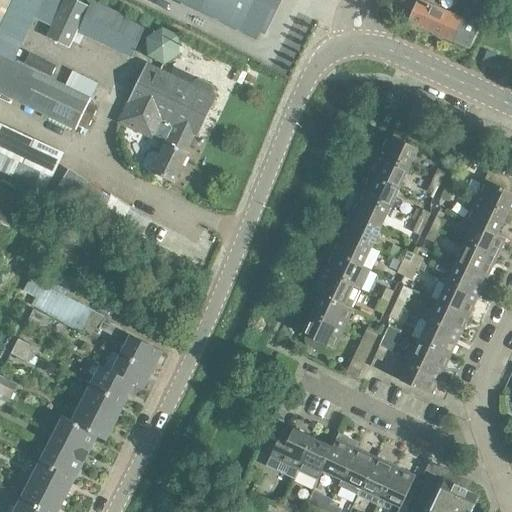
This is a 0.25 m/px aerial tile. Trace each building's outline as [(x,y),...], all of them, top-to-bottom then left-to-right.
[(90,7),(75,0),(0,0),(0,92),(77,130),(79,125),(87,129),(97,107),(89,103),(99,83),(73,71),(65,86),(51,79),(56,68),(31,56),(26,67),(14,61),(35,17),(53,25),(48,36),(70,47),(78,32),(132,58),(146,27),(92,1),(90,7)] [(175,0),(258,41),(262,33),(267,35),(283,0),(175,0)] [(419,1),(410,21),(470,49),(481,23),(487,11),(484,5),(472,0),(471,0),(464,15),(462,21),(419,1)] [(148,56),(164,65),(180,54),(179,35),(162,27),(146,38),(148,56)] [(492,65),(496,54),(488,50),(483,62),(492,65)] [(124,111),(120,121),(125,124),(157,140),(167,145),(162,155),(154,152),(149,153),(144,164),(146,169),(153,172),(153,173),(174,183),(188,153),(186,152),(195,134),(199,135),(217,98),(212,96),(215,90),(213,85),(200,78),(195,80),(192,86),(148,64),(124,111)] [(0,171),(45,193),(64,152),(0,122),(0,171)] [(423,138),(398,126),(393,137),(388,134),(383,145),(412,159),(423,138)] [(403,180),(412,159),(383,145),(373,165),(403,180)] [(393,200),(403,180),(373,165),(363,186),(393,200)] [(440,184),(445,172),(437,168),(431,180),(440,184)] [(511,217),(511,209),(510,209),(511,205),(511,193),(511,190),(511,179),(490,169),(476,200),(511,217)] [(453,190),(459,179),(450,175),(445,186),(453,190)] [(434,195),(440,184),(431,180),(426,192),(434,195)] [(383,221),(393,200),(363,186),(353,207),(383,221)] [(448,202),(453,190),(445,186),(439,198),(448,202)] [(0,257),(1,258),(11,239),(20,222),(30,203),(0,187),(0,257)] [(141,239),(153,220),(118,198),(105,219),(119,227),(119,226),(141,239)] [(511,225),(511,223),(511,217),(476,200),(466,221),(475,225),(498,234),(504,222),(511,225)] [(373,241),(383,221),(353,207),(343,227),(373,241)] [(425,225),(430,213),(422,209),(417,221),(425,225)] [(438,231),(444,219),(435,215),(430,227),(438,231)] [(420,236),(425,225),(417,221),(411,232),(420,236)] [(496,258),(506,238),(498,234),(475,225),(466,244),(496,258)] [(363,262),(373,241),(343,227),(333,248),(363,262)] [(433,242),(438,231),(430,227),(424,238),(433,242)] [(487,278),(496,258),(466,244),(457,263),(487,278)] [(361,290),(370,271),(361,267),(363,262),(333,248),(323,268),(353,283),(352,286),(360,289),(361,290)] [(407,250),(401,262),(409,265),(415,254),(407,250)] [(417,269),(422,257),(415,254),(409,265),(417,269)] [(404,277),(409,265),(401,262),(396,273),(404,277)] [(478,297),(487,278),(457,263),(447,283),(478,297)] [(412,280),(417,269),(409,265),(404,277),(412,280)] [(350,309),(360,289),(352,286),(353,283),(323,268),(313,290),(322,295),(350,309)] [(59,294),(30,279),(24,292),(36,298),(32,306),(44,312),(81,333),(85,326),(98,333),(100,330),(110,334),(114,327),(104,322),(106,318),(93,311),(93,310),(59,293),(59,294)] [(469,317),(478,297),(447,283),(438,302),(469,317)] [(388,303),(394,291),(385,288),(380,299),(388,303)] [(401,309),(407,298),(398,294),(393,305),(401,309)] [(322,295),(315,308),(308,305),(305,310),(342,328),(351,309),(350,309),(322,295)] [(383,314),(388,303),(380,299),(374,311),(383,314)] [(459,336),(469,317),(438,302),(429,321),(459,336)] [(396,321),(401,309),(393,305),(388,317),(396,321)] [(333,348),(342,328),(305,310),(302,316),(310,320),(303,334),(307,335),(306,337),(306,339),(306,340),(306,341),(307,342),(307,344),(309,345),(310,346),(312,346),(313,347),(315,347),(316,346),(317,346),(319,345),(319,344),(320,344),(321,342),(333,348)] [(450,355),(459,336),(429,321),(419,341),(450,355)] [(374,343),(378,335),(366,329),(362,337),(374,343)] [(387,349),(392,338),(384,334),(378,345),(387,349)] [(153,371),(162,353),(131,337),(121,355),(153,371)] [(357,380),(374,343),(362,337),(345,374),(357,380)] [(33,355),(37,349),(19,339),(15,346),(33,355)] [(441,375),(450,355),(419,341),(410,360),(441,375)] [(381,361),(387,349),(378,345),(373,357),(381,361)] [(30,362),(33,355),(15,346),(12,353),(30,362)] [(143,390),(153,371),(121,355),(112,373),(135,385),(134,385),(143,390)] [(431,395),(441,375),(410,360),(400,380),(431,395)] [(126,402),(134,385),(135,385),(112,373),(101,367),(92,384),(126,402)] [(0,384),(15,392),(18,385),(1,376),(0,376),(0,384)] [(0,393),(11,399),(15,392),(0,384),(0,393)] [(117,419),(126,402),(92,384),(83,401),(117,419)] [(106,440),(117,419),(83,401),(73,422),(98,435),(106,440)] [(88,455),(98,435),(73,422),(64,417),(53,437),(88,455)] [(291,433),(283,429),(265,466),(293,478),(312,438),(293,429),(291,433)] [(84,462),(88,455),(53,437),(50,444),(84,462)] [(313,488),(318,479),(322,470),(331,447),(312,438),(293,478),(313,488)] [(341,479),(355,448),(335,439),(331,447),(322,470),(341,479)] [(75,480),(84,462),(50,444),(40,463),(75,480)] [(360,488),(375,457),(355,448),(341,479),(360,488)] [(376,505),(380,497),(394,467),(375,457),(360,488),(357,496),(376,505)] [(470,511),(478,495),(466,489),(469,481),(428,462),(425,470),(444,479),(428,511),(470,511)] [(65,498),(75,480),(40,463),(31,481),(65,498)] [(400,507),(415,476),(394,467),(380,497),(400,507)] [(46,511),(58,511),(65,498),(31,481),(21,500),(46,511)] [(326,511),(330,502),(318,497),(314,505),(326,511)] [(46,511),(21,500),(14,511),(46,511)] [(298,511),(301,508),(283,500),(280,506),(277,511),(298,511)] [(272,511),(277,511),(280,506),(268,501),(264,508),(272,511)] [(328,511),(339,511),(341,508),(330,502),(326,511),(328,511)]
